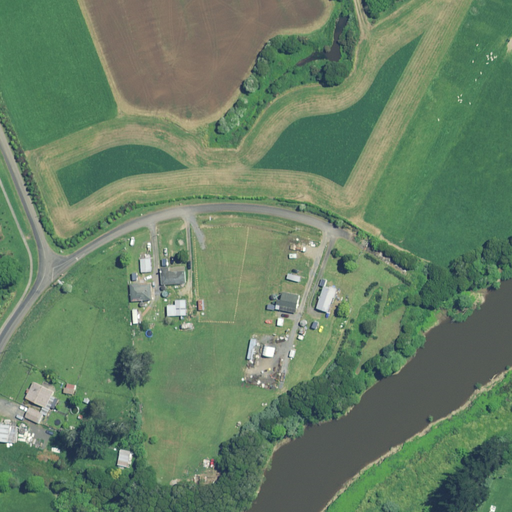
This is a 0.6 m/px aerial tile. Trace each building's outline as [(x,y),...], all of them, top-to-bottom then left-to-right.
[(152,272),(152,252),(142,252),(142,272),(152,272)] [(170,273),(170,268),(162,268),(163,285),(188,284),(187,272),(170,273)] [(133,301),(155,300),(154,296),(154,284),(132,285),(133,301)] [(338,290),(326,286),(325,288),(321,287),(317,298),(322,299),(318,309),(330,313),(338,290)] [(301,295),(284,292),(282,302),(278,301),(277,310),(298,313),(301,295)] [(275,293),(274,293),(273,293),(272,294),(271,295),(270,296),(270,297),(270,298),(270,299),(271,300),(272,301),(273,301),(274,302),(275,302),(276,301),(277,301),(277,300),(278,300),(278,299),(278,298),(278,297),(278,296),(278,295),(277,295),(277,294),(276,294),(275,293)] [(187,316),(187,301),(176,301),(176,316),(187,316)] [(307,319),(306,319),(305,319),(304,319),(303,319),(303,320),(302,320),(302,321),(301,322),(301,323),(301,324),(301,325),(302,326),(302,327),(303,327),(304,328),(305,328),(306,328),(307,328),(308,327),(309,327),(309,326),(310,325),(310,324),(310,323),(310,322),(310,321),(309,321),(309,320),(308,320),(307,319)] [(34,382),(27,397),(46,407),(54,392),(34,382)] [(30,408),(26,417),(39,423),(43,414),(30,408)] [(0,424),(0,440),(8,442),(10,426),(0,424)] [(132,451),(121,450),(118,466),(129,468),(132,451)]
